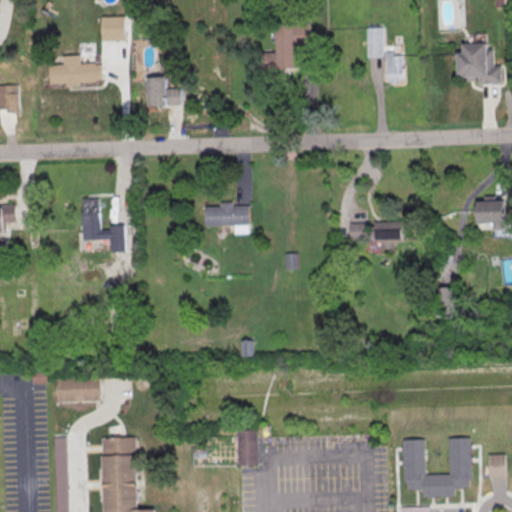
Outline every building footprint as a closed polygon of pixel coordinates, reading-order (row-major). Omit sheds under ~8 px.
[(99,16),(121,15),(122,40),(111,40),(99,40),(99,16)] [(273,23),(307,22),(308,45),(291,46),(292,66),(259,67),(259,51),(274,51),(273,23)] [(364,26),(380,26),(381,56),(373,56),(365,56),(364,26)] [(460,44),(491,43),(492,65),(499,65),(500,82),(486,83),(476,83),(476,77),(455,77),(454,53),(461,52),(460,44)] [(383,50),(384,79),(388,79),(388,83),(397,83),(397,79),(401,79),(400,54),(391,54),(391,50),(383,50)] [(47,64),(48,84),(63,83),(63,86),(76,86),(76,82),(93,81),(93,79),(100,79),(99,63),(93,64),(93,62),(78,62),(78,54),(61,55),(61,63),(47,64)] [(145,77),(163,76),(163,88),(178,87),(179,104),(172,104),(146,105),(145,77)] [(0,110),(18,110),(18,84),(0,84),(0,110)] [(82,197),(82,229),(101,229),(101,197),(82,197)] [(474,201),(501,200),(502,229),(491,229),(491,223),(475,223),(474,201)] [(203,206),(218,206),(218,202),(231,201),(231,206),(246,205),(247,224),(204,225),(203,206)] [(0,204),(13,203),(14,221),(4,222),(5,229),(2,229),(2,231),(0,231),(0,204)] [(403,221),(375,221),(375,248),(394,248),(394,239),(403,239),(403,221)] [(367,240),(367,222),(350,222),(350,240),(367,240)] [(133,239),(120,239),(120,257),(133,257),(133,239)] [(431,287),(441,286),(448,286),(449,313),(432,314),(431,287)] [(252,337),(243,337),(243,355),(252,355),(252,337)] [(32,372),(48,372),(48,384),(32,384),(32,372)] [(57,401),(101,401),(101,377),(57,377),(57,401)] [(258,430),(260,465),(239,466),(238,431),(258,430)] [(54,502),(67,502),(67,435),(54,435),(54,502)] [(103,511),(156,511),(156,507),(138,508),(137,436),(102,436),(103,511)] [(407,481),(403,481),(402,438),(424,438),(425,474),(449,473),(448,436),(471,436),(472,479),(468,479),(468,488),(453,488),(453,495),(422,496),(422,489),(408,489),(407,481)] [(489,454),(505,453),(506,476),(489,476),(489,454)]
